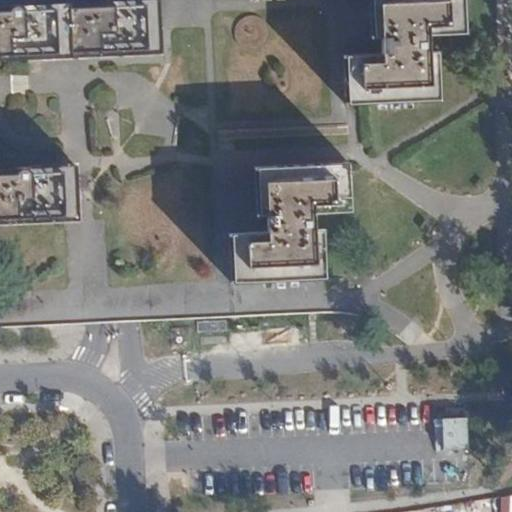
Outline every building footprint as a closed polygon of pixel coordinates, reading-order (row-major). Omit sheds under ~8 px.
[(345,58),(347,105),(440,102),(439,54),(428,54),(428,37),(466,36),(464,0),(371,0),(373,39),(383,40),(383,57),(345,58)] [(0,7),(0,60),(64,58),(166,54),(164,1),(0,7)] [(233,234),(236,284),(326,281),(324,231),(313,231),(313,215),(352,214),(350,165),(255,168),(257,218),(267,218),(267,233),(233,234)] [(0,170),(0,223),(78,221),(76,168),(0,170)] [(511,511),(511,499),(502,499),(501,511),(511,511)]
